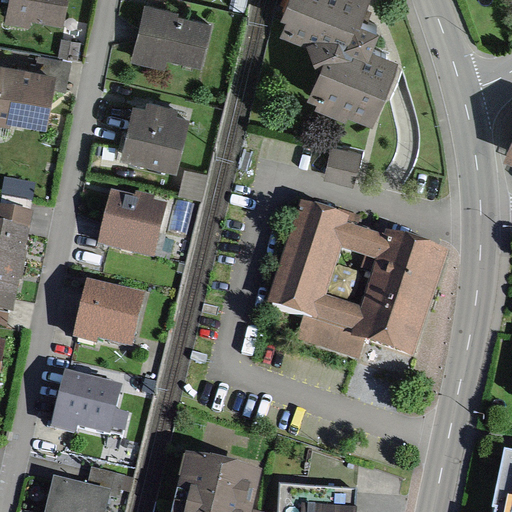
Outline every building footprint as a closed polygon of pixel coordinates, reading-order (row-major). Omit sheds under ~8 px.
[(58,24),(62,0),(7,0),(5,15),(58,24)] [(372,127),(398,65),(370,54),(378,35),(357,26),(367,0),(291,0),(282,22),(288,24),(283,38),(308,48),(319,75),(308,102),(317,105),(315,110),(344,122),(346,116),(372,127)] [(165,70),(167,61),(201,69),(211,25),(177,17),(179,13),(145,5),(132,62),(165,70)] [(74,41),(57,39),(55,55),(72,57),(74,41)] [(50,72),(0,62),(0,118),(41,126),(50,72)] [(134,106),(121,161),(175,175),(189,121),(177,118),(179,110),(150,103),(148,110),(134,106)] [(511,138),(502,164),(511,168),(511,138)] [(325,180),(353,187),(361,157),(333,150),(325,180)] [(207,177),(185,171),(179,196),(201,202),(207,177)] [(3,182),(1,196),(28,200),(30,186),(3,182)] [(113,189),(99,243),(154,257),(167,203),(153,200),(154,195),(136,191),(135,195),(113,189)] [(387,240),(352,227),(355,218),(305,200),(269,301),(308,315),(300,337),(356,357),(364,334),(409,350),(445,251),(390,232),(387,240)] [(0,311),(9,313),(26,217),(0,212),(0,311)] [(88,279),(74,336),(97,341),(99,337),(131,345),(144,292),(88,279)] [(120,387),(65,373),(50,429),(75,435),(77,427),(111,436),(112,433),(122,435),(127,415),(114,411),(120,387)] [(252,511),(263,472),(188,453),(172,511),(252,511)] [(511,511),(511,461),(504,460),(493,511),(511,511)] [(46,511),(103,511),(109,495),(119,498),(121,491),(129,492),(133,478),(92,467),(88,483),(56,475),(46,511)] [(355,511),(357,490),(280,486),(278,511),(355,511)]
